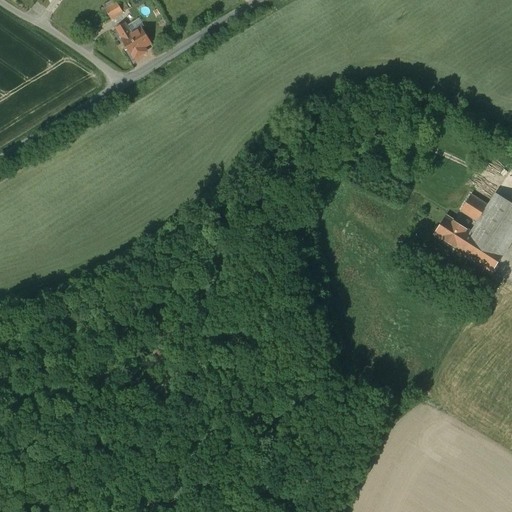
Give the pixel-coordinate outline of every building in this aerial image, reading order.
[(114,0),(103,7),(105,10),(117,2),(119,1),(118,0),(114,0)] [(129,9),(123,0),(120,0),(119,1),(117,2),(123,13),(129,9)] [(117,2),(105,10),(111,20),(123,13),(117,2)] [(141,28),(132,34),(125,24),(117,29),(123,39),(123,40),(124,42),(128,49),(125,50),(131,62),(143,55),(140,50),(151,44),(141,28)] [(123,39),(117,29),(112,32),(120,45),(124,42),(123,40),(123,39)] [(471,233),(477,236),(465,254),(492,272),(511,241),(511,204),(496,195),(488,206),(471,195),(461,211),(478,222),(471,233)] [(471,233),(446,216),(434,235),(465,254),(477,236),(471,233)]
